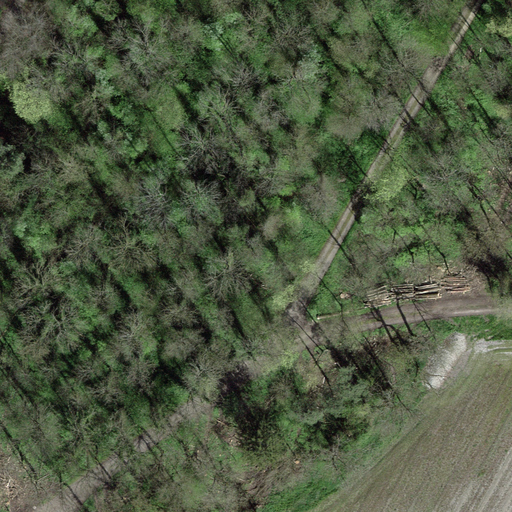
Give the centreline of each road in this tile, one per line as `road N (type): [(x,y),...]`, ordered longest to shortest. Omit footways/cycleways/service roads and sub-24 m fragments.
road 1 (track): [(485,0),(278,344),(49,511)]
road 2 (track): [(278,344),(395,315),(511,304)]
